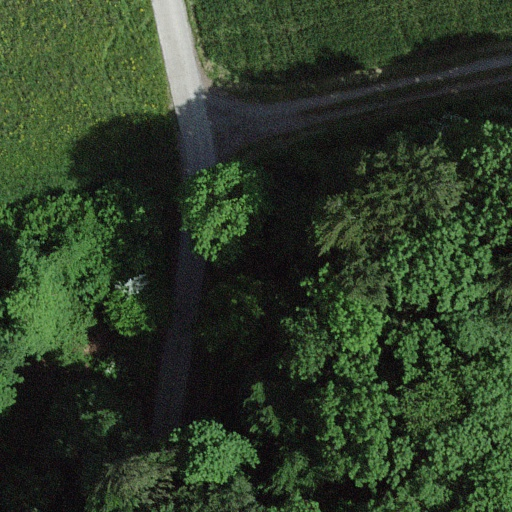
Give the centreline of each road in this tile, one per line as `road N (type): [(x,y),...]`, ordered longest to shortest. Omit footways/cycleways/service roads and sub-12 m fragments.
road 1 (unclassified): [(170,0),(205,186),(158,511)]
road 2 (track): [(511,64),(198,131)]
